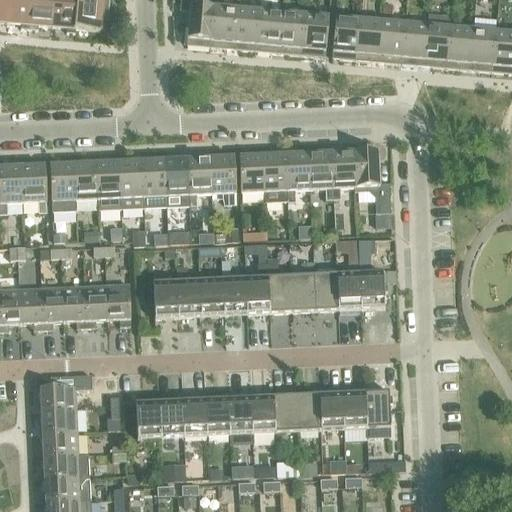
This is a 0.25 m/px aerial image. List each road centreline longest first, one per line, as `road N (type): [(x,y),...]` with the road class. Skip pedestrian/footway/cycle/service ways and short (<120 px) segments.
road 1 (residential): [(425,353),(415,136),(394,116),(149,128)]
road 2 (residential): [(0,372),(425,353)]
road 3 (residential): [(432,511),(425,353)]
road 4 (residential): [(149,128),(0,134)]
road 5 (residential): [(149,128),(144,0)]
